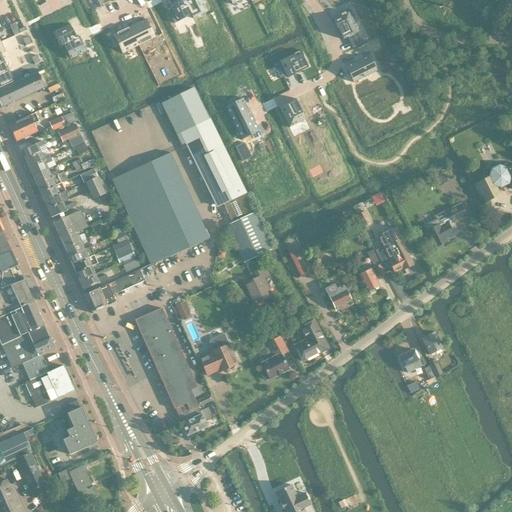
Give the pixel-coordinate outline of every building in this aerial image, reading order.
[(171,10),(168,12),(174,24),(177,22),(191,15),(193,19),(184,0),(179,0),(169,5),(171,10)] [(184,0),(193,19),(207,12),(201,0),(188,0),(185,2),(184,0)] [(340,14),(332,18),(343,40),(347,38),(353,49),(363,43),(358,32),(359,32),(355,25),(356,25),(348,11),(340,14)] [(136,24),(129,27),(138,45),(151,39),(155,38),(154,36),(153,36),(146,21),(146,19),(136,24)] [(70,24),(53,33),(59,47),(80,37),(80,36),(76,38),(70,24)] [(116,33),(113,35),(114,37),(121,52),(122,54),(133,48),(138,45),(129,27),(116,34),(116,33)] [(28,37),(23,39),(26,46),(31,44),(28,37)] [(80,37),(59,47),(60,47),(66,60),(69,58),(70,59),(87,51),(80,37)] [(280,63),(273,67),(280,79),(287,75),(288,78),(302,71),(310,67),(308,64),(301,51),(295,54),(279,61),(280,63)] [(37,55),(31,58),(34,65),(39,63),(40,63),(37,55)] [(369,55),(345,67),(346,68),(353,81),(352,81),(353,83),(377,71),(376,69),(376,70),(369,57),(370,56),(369,55)] [(5,63),(0,64),(0,76),(9,72),(5,63)] [(42,70),(37,73),(0,89),(0,105),(1,107),(44,87),(39,75),(43,73),(42,70)] [(43,73),(39,75),(44,87),(47,86),(49,91),(54,88),(55,90),(61,88),(53,70),(48,72),(47,72),(43,73)] [(9,72),(0,76),(0,88),(13,82),(9,72)] [(193,89),(165,102),(181,135),(194,161),(216,207),(244,194),(209,121),(193,89)] [(226,106),(225,107),(233,124),(251,115),(243,98),(241,99),(242,99),(226,107),(226,106)] [(295,99),(279,106),(289,128),(305,120),(295,99)] [(72,113),(61,118),(64,126),(76,121),(72,113)] [(9,126),(16,141),(37,132),(34,124),(38,122),(35,114),(9,126)] [(251,115),(233,124),(241,140),(243,139),(242,139),(257,132),(258,132),(259,131),(251,115)] [(61,118),(50,123),(53,131),(64,126),(61,118)] [(80,135),(76,125),(58,133),(62,140),(57,142),(58,144),(80,135)] [(80,135),(69,140),(72,148),(83,142),(80,135)] [(25,159),(46,150),(42,141),(22,151),(23,155),(22,156),(23,158),(25,159)] [(243,162),(252,157),(244,142),(235,147),(243,162)] [(76,148),(79,155),(89,151),(85,144),(76,148)] [(50,158),(46,150),(25,159),(26,160),(25,162),(26,164),(28,164),(29,167),(50,158)] [(201,243),(209,239),(170,154),(112,180),(151,265),(201,243)] [(32,175),(33,176),(47,170),(45,165),(51,162),(50,158),(29,167),(31,171),(30,173),(31,175),(32,175)] [(80,164),(82,170),(96,164),(93,158),(82,164),(80,164)] [(80,159),(72,163),(73,167),(80,164),(82,164),(80,159)] [(511,189),(511,167),(506,170),(506,169),(499,167),(491,170),(489,177),(476,184),(485,202),(499,195),(495,185),(500,187),(507,183),(508,182),(511,189)] [(94,169),(85,173),(88,181),(97,177),(94,169)] [(35,181),(36,184),(57,175),(56,172),(50,174),(47,170),(33,176),(33,177),(33,178),(34,181),(35,181)] [(40,193),(61,183),(67,180),(63,172),(57,175),(36,184),(38,188),(37,189),(38,191),(40,192),(40,193)] [(443,174),(435,178),(439,186),(447,181),(443,174)] [(86,183),(89,190),(100,186),(97,178),(86,183)] [(61,183),(40,193),(41,193),(40,195),(41,197),(43,198),(44,201),(65,192),(61,183)] [(104,194),(100,186),(89,190),(93,199),(104,194)] [(65,192),(44,201),(46,204),(45,206),(46,208),(48,209),(62,202),(69,200),(65,192)] [(64,207),(62,202),(48,209),(52,218),(75,207),(73,203),(64,207)] [(460,204),(447,211),(451,219),(453,224),(466,217),(460,204)] [(54,226),(57,232),(85,220),(81,211),(54,223),(55,226),(54,226)] [(357,216),(362,227),(371,223),(365,212),(357,216)] [(254,213),(232,223),(232,224),(249,260),(271,250),(254,213)] [(437,221),(424,227),(428,233),(426,234),(429,239),(430,239),(435,248),(436,247),(436,248),(442,245),(442,244),(448,241),(447,240),(454,236),(452,233),(451,230),(456,228),(453,224),(451,219),(440,225),(437,220),(437,221)] [(60,236),(61,239),(82,230),(83,230),(88,228),(85,220),(57,232),(58,236),(60,236)] [(113,227),(116,235),(123,232),(120,224),(113,227)] [(62,244),(64,249),(80,242),(78,237),(84,234),(83,230),(82,230),(61,239),(63,243),(62,244)] [(402,271),(413,265),(406,253),(408,252),(396,231),(378,240),(390,261),(389,262),(395,273),(401,270),(402,271)] [(0,256),(11,251),(2,232),(0,232),(0,256)] [(126,241),(123,232),(114,236),(118,244),(126,241)] [(68,253),(69,256),(90,247),(89,244),(87,244),(85,239),(80,242),(64,249),(66,252),(68,253)] [(126,241),(113,247),(116,254),(129,249),(126,241)] [(90,247),(69,256),(70,259),(70,261),(72,265),(94,255),(90,247)] [(290,247),(283,251),(297,278),(304,275),(290,247)] [(120,263),(133,257),(129,249),(116,255),(120,263)] [(372,250),(367,253),(379,277),(385,274),(372,250)] [(0,290),(16,283),(10,269),(18,266),(11,251),(0,256),(0,290)] [(77,273),(97,264),(94,255),(72,265),(74,269),(75,270),(77,273)] [(134,258),(123,263),(126,269),(137,264),(134,258)] [(99,267),(97,264),(77,273),(78,276),(77,278),(79,282),(95,275),(93,270),(99,267)] [(265,267),(254,273),(257,278),(243,285),(253,305),(271,296),(263,279),(269,276),(265,267)] [(373,289),(379,286),(374,276),(375,275),(374,272),(372,273),(370,269),(359,275),(368,292),(369,292),(369,293),(374,291),(373,289)] [(108,285),(113,295),(122,291),(145,281),(140,270),(108,285)] [(97,279),(95,275),(79,282),(82,287),(83,287),(84,290),(108,279),(106,275),(97,279)] [(0,317),(14,311),(14,310),(33,301),(24,280),(16,283),(0,290),(0,317)] [(113,295),(108,285),(84,295),(85,298),(86,297),(88,301),(87,301),(88,303),(89,303),(93,311),(92,312),(93,314),(94,313),(94,312),(97,311),(98,311),(99,311),(99,309),(106,306),(107,306),(116,302),(113,295)] [(340,311),(352,304),(344,288),(340,290),(339,288),(335,290),(333,285),(325,290),(335,310),(339,308),(340,310),(340,311)] [(21,308),(14,311),(0,317),(0,343),(1,345),(27,333),(45,326),(34,302),(21,307),(21,308)] [(175,306),(181,320),(190,316),(184,302),(175,306)] [(170,399),(190,390),(197,388),(161,309),(135,320),(170,399)] [(302,361),(327,348),(313,321),(301,328),(307,340),(295,347),(302,361)] [(32,344),(50,336),(45,326),(27,333),(32,344)] [(38,356),(32,344),(27,333),(1,345),(12,369),(22,364),(22,363),(38,356)] [(422,339),(430,355),(442,349),(434,333),(422,339)] [(211,354),(199,359),(206,374),(217,369),(219,373),(227,369),(229,370),(231,370),(233,369),(234,367),(235,366),(238,364),(224,334),(210,340),(209,343),(213,351),(210,353),(211,354)] [(38,356),(39,355),(54,349),(55,349),(50,337),(50,336),(32,344),(38,356)] [(288,369),(281,355),(288,352),(280,337),(267,344),(274,357),(262,363),(261,363),(261,364),(264,370),(261,371),(260,374),(263,379),(266,380),(269,379),(270,380),(277,376),(278,376),(278,375),(280,374),(280,375),(281,374),(288,370),(288,371),(289,370),(288,369)] [(400,357),(399,358),(407,373),(424,365),(421,358),(418,359),(414,350),(405,354),(404,353),(400,355),(400,357)] [(39,355),(38,356),(22,363),(22,364),(30,381),(47,373),(39,355)] [(442,374),(435,360),(429,363),(435,377),(442,374)] [(63,366),(47,373),(30,381),(25,383),(27,387),(28,389),(31,396),(32,398),(36,408),(48,402),(52,400),(52,401),(74,391),(70,382),(70,383),(68,378),(63,366)] [(430,367),(424,369),(429,380),(434,378),(430,367)] [(196,402),(190,390),(170,399),(175,409),(175,408),(182,423),(181,423),(181,424),(202,414),(201,411),(200,412),(196,402)] [(211,395),(196,402),(200,412),(201,411),(202,414),(181,424),(187,436),(207,427),(205,421),(212,418),(208,408),(204,409),(202,405),(213,400),(211,395)] [(64,406),(68,413),(82,407),(78,399),(64,406)] [(82,407),(68,413),(66,414),(66,415),(67,414),(70,421),(69,421),(70,421),(73,427),(66,430),(69,437),(62,441),(63,441),(66,447),(65,447),(65,448),(66,448),(69,454),(68,454),(69,455),(97,442),(97,441),(96,441),(93,435),(94,435),(94,434),(93,435),(90,428),(91,428),(89,429),(86,422),(88,421),(82,407)] [(31,430),(22,434),(24,439),(33,434),(31,430)] [(0,467),(14,461),(33,499),(47,492),(47,491),(54,488),(50,480),(43,484),(29,453),(30,453),(24,439),(22,434),(0,444),(0,467)] [(62,483),(72,478),(80,497),(79,498),(83,505),(90,501),(89,498),(96,495),(85,472),(87,471),(84,466),(85,466),(85,465),(69,473),(68,469),(58,474),(62,483)] [(21,511),(6,480),(0,482),(0,511),(21,511)] [(291,485),(276,492),(280,502),(279,502),(283,510),(284,510),(284,511),(305,511),(303,508),(310,505),(305,493),(298,496),(297,494),(296,495),(291,485)]
